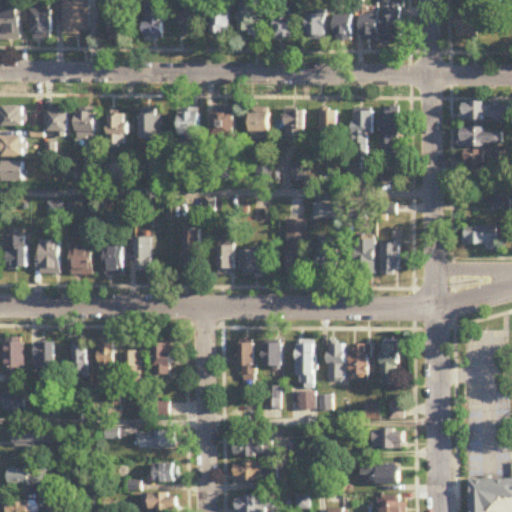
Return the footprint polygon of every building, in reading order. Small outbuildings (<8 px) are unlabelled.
[(65,0),(65,36),(89,36),(88,0),(65,0)] [(203,0),(186,0),(186,34),(203,34),(203,0)] [(233,34),(233,0),(214,0),(215,34),(233,34)] [(262,32),(261,0),(242,0),(243,32),(262,32)] [(111,39),(128,39),(128,4),(111,4),(111,39)] [(164,6),(145,6),(145,40),(164,40),(164,6)] [(295,9),(277,9),(277,40),(295,40),(295,9)] [(0,42),(21,42),(21,10),(0,10),(0,42)] [(34,41),(53,41),(53,10),(34,10),(34,41)] [(479,12),(460,12),(460,38),(479,38),(479,12)] [(309,15),(309,42),(328,42),(328,15),(309,15)] [(402,43),(402,15),(385,15),(385,43),(402,43)] [(379,42),(379,18),(363,18),(363,42),(379,42)] [(336,42),(353,42),(353,24),(336,24),(336,42)] [(510,122),(510,103),(462,103),(462,122),(510,122)] [(1,108),(1,128),(24,128),(24,108),(1,108)] [(398,110),(383,111),(383,152),(398,152),(398,110)] [(306,111),(287,111),(287,140),(306,140),(306,111)] [(340,111),(323,111),(323,145),(340,145),(340,111)] [(68,112),(51,112),(51,138),(68,138),(68,112)] [(373,112),(355,112),(355,157),(373,157),(373,112)] [(97,141),(97,113),(76,113),(76,141),(97,141)] [(180,137),(201,137),(201,113),(180,113),(180,137)] [(237,137),(237,113),(214,113),(214,137),(237,137)] [(270,113),(251,113),(251,137),(270,137),(270,113)] [(128,115),(109,115),(109,147),(128,147),(128,115)] [(45,139),(45,116),(34,116),(34,139),(45,139)] [(460,147),(505,147),(505,129),(460,129),(460,147)] [(25,138),(2,138),(2,158),(25,158),(25,138)] [(466,165),(495,165),(495,151),(466,151),(466,165)] [(1,163),(1,182),(26,182),(26,163),(1,163)] [(125,166),(106,166),(106,178),(125,178),(125,166)] [(493,209),(511,209),(511,190),(493,190),(493,209)] [(288,220),(287,276),(308,276),(309,221),(288,220)] [(490,245),(490,250),(502,250),(502,227),(465,227),(465,245),(490,245)] [(201,230),(185,230),(185,274),(201,274),(201,230)] [(8,237),(8,270),(29,270),(29,237),(8,237)] [(136,239),(137,279),(153,279),(153,239),(136,239)] [(339,275),(339,239),(319,239),(319,275),(339,275)] [(377,240),(358,240),(358,273),(377,273),(377,240)] [(62,242),(42,242),(42,275),(62,275),(62,242)] [(236,276),(236,242),(220,242),(220,276),(236,276)] [(383,245),(383,275),(400,275),(400,245),(383,245)] [(73,276),(95,276),(95,247),(73,247),(73,276)] [(125,247),(106,247),(106,276),(125,276),(125,247)] [(262,250),(243,250),(243,275),(262,275),(262,250)] [(6,389),(26,389),(26,340),(6,340),(6,389)] [(115,342),(101,342),(101,381),(115,381),(115,342)] [(315,388),(316,342),(300,342),(299,387),(315,388)] [(399,342),(383,342),(383,387),(399,387),(399,342)] [(57,372),(57,343),(36,343),(36,372),(57,372)] [(173,344),(155,344),(155,380),(173,380),(173,344)] [(283,344),(265,344),(265,368),(283,368),(283,344)] [(347,380),(347,344),(331,344),(331,380),(347,380)] [(240,345),(240,376),(256,376),(256,345),(240,345)] [(371,346),(353,346),(353,377),(371,377),(371,346)] [(89,347),(75,347),(75,380),(89,380),(89,347)] [(142,379),(142,353),(128,353),(128,379),(142,379)] [(317,393),(300,393),(300,410),(317,410),(317,393)] [(32,414),(32,395),(6,395),(6,414),(32,414)] [(156,405),(156,418),(172,418),(172,405),(156,405)] [(15,430),(15,448),(60,448),(60,430),(15,430)] [(375,448),(405,448),(405,430),(375,430),(375,448)] [(139,434),(139,450),(178,450),(178,433),(139,434)] [(276,457),(276,441),(235,441),(235,457),(276,457)] [(236,483),(268,483),(268,463),(236,463),(236,483)] [(178,465),(155,465),(155,484),(178,484),(178,465)] [(377,473),(377,485),(401,485),(401,470),(371,470),(371,473),(377,473)] [(12,488),(35,488),(35,471),(12,471),(12,488)] [(511,480),(470,481),(470,511),(488,511),(488,508),(497,508),(497,498),(511,497),(511,480)] [(179,511),(180,495),(151,495),(151,511),(179,511)] [(237,498),(236,511),(276,511),(276,498),(237,498)] [(407,511),(408,502),(383,502),(382,511),(407,511)] [(7,511),(40,511),(40,503),(7,503),(7,511)]
